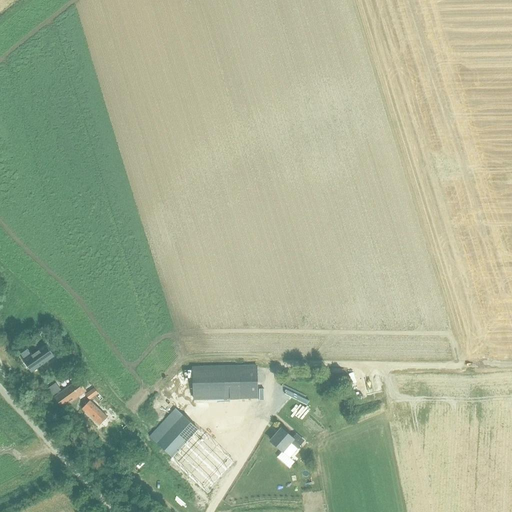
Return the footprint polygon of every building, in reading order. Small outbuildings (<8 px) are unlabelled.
[(28,349),(21,354),(23,358),(25,360),(24,361),(27,367),(32,373),(34,371),(40,367),(47,362),(46,361),(45,360),(47,359),(52,355),(54,357),(55,356),(51,351),(47,345),(32,355),(28,349)] [(66,358),(58,364),(62,369),(69,363),(66,358)] [(192,367),(194,400),(258,398),(257,365),(192,367)] [(61,409),(84,393),(77,383),(55,399),(61,409)] [(101,426),(107,419),(90,403),(84,410),(101,426)] [(198,429),(176,409),(150,437),(172,457),(198,429)] [(199,429),(198,429),(172,457),(170,459),(190,477),(206,492),(218,479),(234,462),(225,454),(209,439),(202,432),(199,429)] [(275,437),(271,441),(275,444),(278,447),(282,451),(283,451),(290,458),(293,455),(299,448),(298,447),(301,444),(303,441),(300,438),(296,435),(294,437),(293,439),(286,433),(282,429),(279,432),(279,433),(278,435),(277,434),(275,437)]
